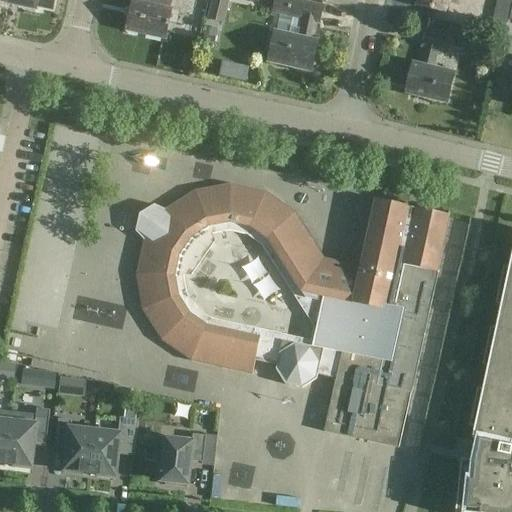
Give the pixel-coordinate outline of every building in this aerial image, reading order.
[(9,0),(8,5),(36,11),(36,7),(52,11),(54,0),(9,0)] [(134,3),(127,31),(164,39),(168,23),(171,12),(170,11),(171,0),(137,0),(136,4),(134,3)] [(211,0),(207,21),(223,24),(228,0),(211,0)] [(311,72),(312,62),(317,43),(312,42),(316,23),(319,23),(323,7),(290,0),(275,0),(272,13),(293,18),(290,29),(298,31),(297,38),(275,33),(268,62),(311,72)] [(448,0),(418,0),(417,7),(436,11),(445,14),(448,0)] [(467,28),(505,37),(511,4),(511,2),(500,0),(497,0),(491,30),(484,28),(486,21),(469,18),(467,28)] [(406,93),(412,95),(447,103),(454,75),(433,70),(437,51),(447,53),(451,37),(426,31),(422,47),(425,48),(420,67),(413,65),(406,93)] [(454,38),(452,48),(465,51),(467,41),(454,38)] [(328,370),(337,372),(324,432),(399,449),(450,217),(376,201),(375,201),(359,275),(320,266),(291,220),(296,216),(295,214),(266,194),(231,186),(195,192),(166,211),(154,206),(140,215),(136,233),(145,242),(137,276),(143,311),(162,341),(192,362),(252,375),(255,361),(268,363),(269,359),(278,361),(276,371),(285,385),(302,389),(317,380),(319,370),(328,372),(328,370)] [(511,511),(511,271),(475,442),(480,444),(475,464),(475,466),(472,466),(466,511),(511,511)] [(0,382),(13,383),(15,366),(0,363),(0,382)] [(23,370),(21,386),(54,391),(56,374),(23,370)] [(60,379),(58,396),(84,398),(86,381),(60,379)] [(11,423),(6,464),(13,465),(13,468),(30,470),(33,444),(45,445),(45,447),(46,447),(49,419),(50,410),(37,409),(36,416),(24,414),(12,413),(11,423)] [(0,463),(6,464),(11,423),(12,413),(0,411),(0,463)] [(95,433),(90,474),(97,475),(97,478),(114,480),(118,453),(134,455),(134,457),(139,421),(120,419),(119,435),(95,433)] [(83,473),(90,474),(95,433),(71,430),(72,421),(59,420),(55,448),(56,448),(56,446),(68,448),(65,474),(82,476),(83,473)] [(193,435),(192,444),(167,441),(165,453),(162,453),(160,469),(163,469),(162,482),(166,482),(165,486),(183,488),(184,484),(188,485),(190,462),(202,463),(202,465),(203,465),(206,437),(193,435)]
